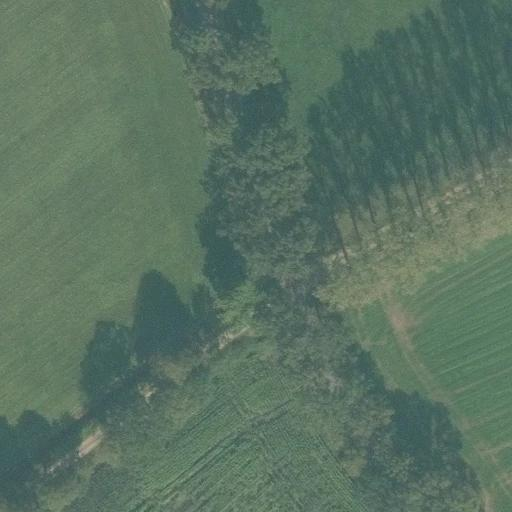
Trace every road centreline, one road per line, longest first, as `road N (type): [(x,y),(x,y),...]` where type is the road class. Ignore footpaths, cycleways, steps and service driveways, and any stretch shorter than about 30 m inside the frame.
road 1 (track): [(0,510),(290,289),(511,164)]
road 2 (tertiary): [(419,511),(342,408),(311,348),(203,0)]
